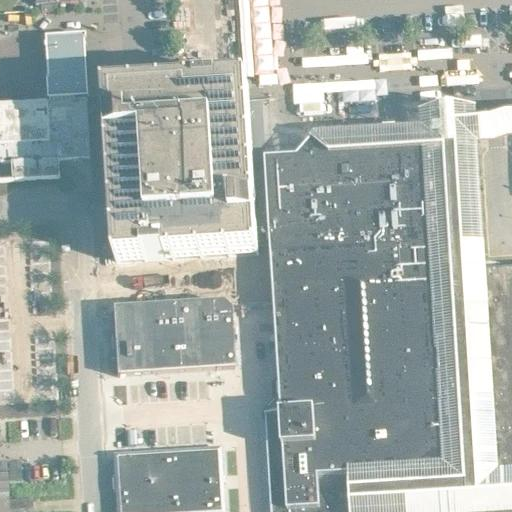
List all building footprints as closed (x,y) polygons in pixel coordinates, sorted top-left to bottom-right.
[(111,92),(108,93),(109,95),(109,109),(110,121),(110,123),(112,148),(112,151),(114,176),(114,179),(115,204),(116,207),(117,232),(117,235),(119,260),(119,263),(121,263),(147,261),(149,261),(175,259),(177,259),(203,258),(205,258),(231,256),(233,256),(259,254),(261,254),(261,252),(259,226),(259,224),(258,204),(258,198),(257,196),(256,170),(256,168),(254,142),(254,140),(252,114),(252,112),(252,101),(251,100),(251,86),(251,84),(250,84),(248,84),(223,86),(220,86),(195,87),(192,88),(167,89),(164,89),(139,91),(136,91),(111,92)] [(62,159),(93,157),(89,101),(48,104),(48,103),(0,106),(0,160),(3,163),(15,162),(16,181),(62,178),(62,177),(63,177),(62,159)] [(340,284),(358,264),(371,249),(435,245),(429,150),(357,154),(353,158),(338,159),(328,150),(327,150),(316,140),(301,158),(276,159),(269,160),(273,225),(281,361),(283,383),(283,399),(271,414),(271,416),(268,417),(268,418),(274,511),(371,511),(370,491),(352,476),(340,284)] [(452,148),(458,245),(483,244),(477,147),(452,148)] [(371,426),(374,465),(393,482),(453,478),(465,469),(454,284),(436,267),(381,271),(363,291),(371,426)] [(511,272),(488,274),(490,307),(492,340),(493,365),(495,388),(496,403),(500,476),(511,474),(511,272)] [(118,309),(121,367),(121,376),(237,369),(234,310),(226,302),(118,309)] [(226,511),(222,449),(118,456),(120,481),(124,481),(125,490),(121,491),(121,511),(226,511)] [(9,465),(0,465),(0,511),(11,511),(12,511),(11,501),(10,484),(9,470),(9,465)] [(36,511),(35,499),(11,501),(12,511),(11,511),(36,511)]
